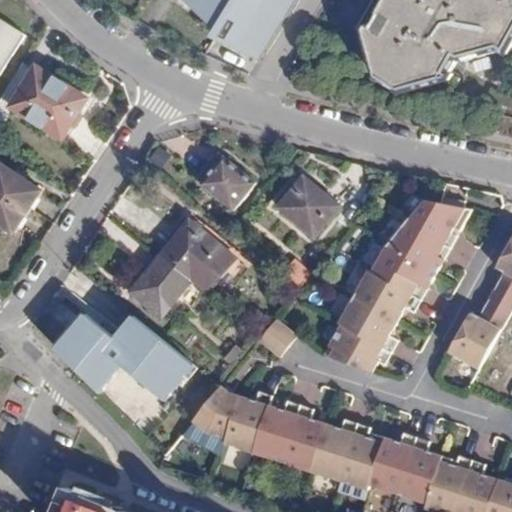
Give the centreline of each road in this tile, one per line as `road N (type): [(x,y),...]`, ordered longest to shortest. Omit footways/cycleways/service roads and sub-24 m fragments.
road 1 (residential): [(169,83),(245,110),(511,175)]
road 2 (residential): [(169,83),(16,313),(0,320)]
road 3 (residential): [(57,0),(88,32),(169,83)]
